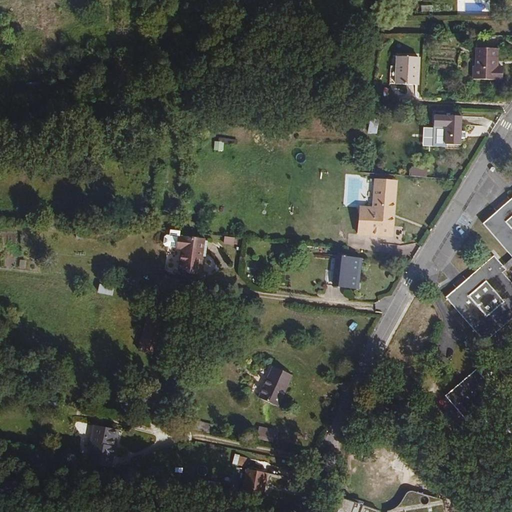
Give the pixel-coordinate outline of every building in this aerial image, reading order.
[(498,68),(498,62),(501,62),(501,50),(478,48),(477,65),(475,65),(475,78),(504,80),(505,69),(498,68)] [(418,85),(420,57),(398,56),(397,84),(418,85)] [(13,79),(13,94),(25,94),(24,79),(13,79)] [(39,80),(32,81),(34,92),(41,91),(39,80)] [(459,117),(438,115),(438,126),(447,127),(446,144),(457,145),(459,117)] [(364,134),(365,123),(358,122),(356,132),(364,134)] [(446,144),(447,127),(438,126),(437,144),(446,144)] [(222,151),(223,143),(219,143),(215,142),(215,151),(222,151)] [(413,182),(413,173),(402,172),(401,180),(413,182)] [(395,233),(397,183),(397,175),(375,175),(375,183),(374,209),(361,209),(360,231),(395,233)] [(511,196),(482,221),(509,255),(500,262),(495,255),(447,295),(482,338),(503,320),(511,312),(511,283),(505,275),(508,272),(505,269),(511,262),(511,196)] [(202,244),(203,239),(180,236),(179,247),(183,247),(181,270),(200,272),(202,244)] [(361,275),(363,259),(340,257),(339,274),(340,274),(339,287),(358,288),(359,275),(361,275)] [(116,288),(101,284),(99,292),(114,296),(116,288)] [(148,353),(156,319),(143,316),(134,349),(148,353)] [(280,405),(294,374),(274,366),(260,396),(280,405)] [(485,383),(475,371),(445,397),(465,420),(494,396),(485,383)] [(304,395),(299,387),(289,394),(294,401),(304,395)] [(257,434),(259,425),(251,424),(249,432),(257,434)] [(274,437),(275,428),(259,425),(257,434),(274,437)] [(112,468),(121,433),(99,428),(92,453),(96,454),(94,465),(112,468)] [(262,499),(267,473),(246,469),(242,494),(262,499)] [(443,501),(413,491),(409,492),(401,504),(396,507),(388,510),(387,511),(375,511),(377,509),(364,503),(364,500),(359,498),(358,500),(348,498),(347,497),(344,498),(339,511),(444,511),(443,502),(443,501)]
